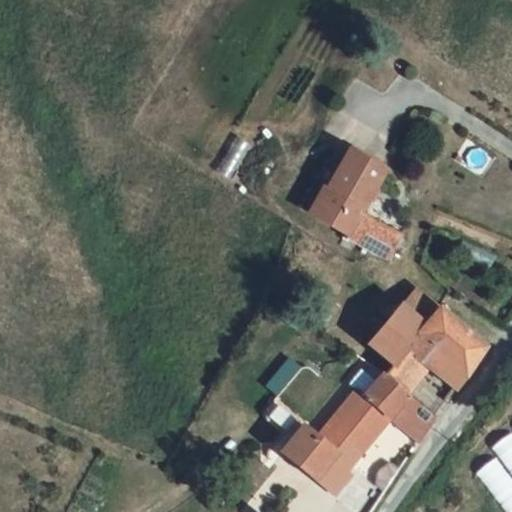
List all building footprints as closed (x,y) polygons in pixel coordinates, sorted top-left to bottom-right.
[(338,143),(328,159),(302,206),(330,222),(341,201),(352,207),(375,163),(338,143)] [(290,200),(302,206),(328,159),(315,151),(290,200)] [(394,232),(352,207),(341,201),(330,222),(329,225),(381,253),(394,232)] [(428,319),(439,308),(415,291),(405,301),(428,319)] [(463,373),(483,345),(439,308),(428,319),(405,301),(372,340),(393,357),(404,346),(420,360),(433,347),(456,369),(462,375),(463,373)] [(383,371),(400,385),(420,360),(404,346),(393,357),(383,371)] [(433,347),(420,360),(448,379),(456,369),(433,347)] [(415,444),(435,415),(400,385),(383,371),(373,382),(362,373),(349,388),(356,393),(317,438),(309,431),(284,459),(336,502),(352,480),(348,476),(363,458),(391,421),(415,444)] [(492,448),(511,472),(511,432),(492,448)] [(475,473),(506,511),(511,511),(511,478),(495,457),(475,473)]
